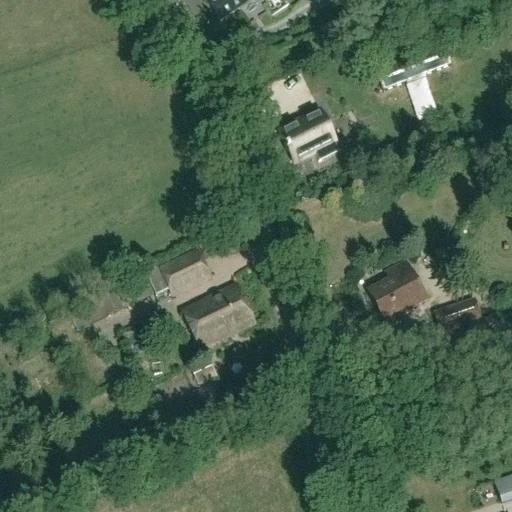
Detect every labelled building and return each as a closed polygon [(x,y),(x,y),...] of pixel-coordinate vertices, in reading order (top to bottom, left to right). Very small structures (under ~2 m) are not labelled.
[(204,0),(219,22),(254,0),(204,0)] [(380,96),(451,69),(443,47),(372,74),(380,96)] [(335,146),(319,114),(277,135),(293,166),(335,146)] [(211,282),(202,262),(199,255),(160,273),(172,300),(211,282)] [(424,302),(404,265),(386,275),(390,282),(367,294),(383,324),(410,310),(424,302)] [(115,290),(116,293),(124,311),(154,297),(155,300),(168,294),(157,271),(115,290)] [(256,328),(238,289),(182,314),(200,354),(256,328)] [(479,322),(473,303),(435,315),(441,334),(479,322)] [(465,328),(471,344),(497,336),(491,319),(465,328)] [(217,380),(211,365),(192,373),(199,388),(217,380)] [(511,502),(511,478),(494,484),(501,506),(511,502)]
